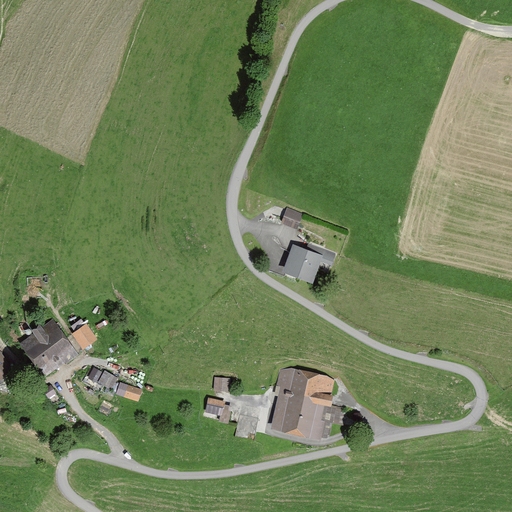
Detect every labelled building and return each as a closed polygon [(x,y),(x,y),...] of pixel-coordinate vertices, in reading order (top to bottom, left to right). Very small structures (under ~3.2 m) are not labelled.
[(302,217),(288,210),(281,224),(296,231),(302,217)] [(320,258),(295,249),(286,275),(311,284),(320,258)] [(86,326),(73,335),(84,351),(97,343),(86,326)] [(46,327),(22,346),(47,377),(72,358),(46,327)] [(0,358),(0,377),(9,371),(0,358)] [(93,363),(88,375),(113,385),(118,373),(93,363)] [(287,375),(274,427),(314,437),(327,385),(287,375)] [(230,380),(214,379),(214,393),(230,393),(230,380)] [(142,391),(127,387),(124,401),(138,404),(142,391)] [(224,402),(207,400),(205,416),(221,418),(224,402)]
